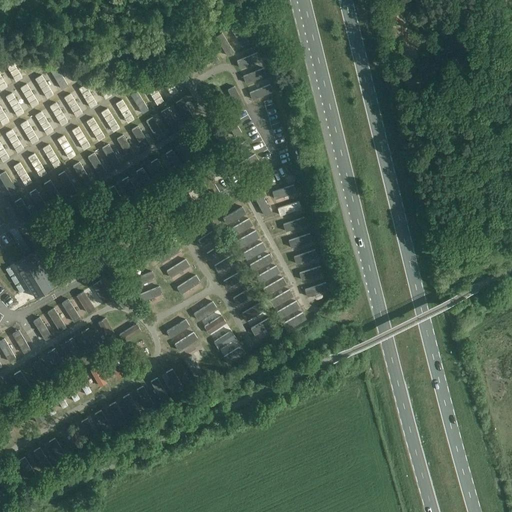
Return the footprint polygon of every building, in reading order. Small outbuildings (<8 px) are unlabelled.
[(240,22),(232,25),(240,45),(248,42),(240,22)] [(237,59),(245,82),(266,75),(259,52),(237,59)] [(0,88),(22,78),(13,59),(0,65),(0,88)] [(184,84),(209,70),(203,60),(178,74),(184,84)] [(43,73),(35,77),(47,97),(55,93),(43,73)] [(247,86),(250,91),(269,83),(267,78),(247,86)] [(97,83),(105,98),(113,94),(105,79),(97,83)] [(33,106),(41,101),(27,82),(20,87),(33,106)] [(99,102),(88,82),(79,87),(90,107),(99,102)] [(272,85),(250,91),(252,98),(274,92),(272,85)] [(18,115),(25,111),(13,91),(6,95),(18,115)] [(64,96),(76,116),(84,112),(72,92),(64,96)] [(128,123),(136,118),(123,97),(116,102),(128,123)] [(182,99),(146,119),(158,140),(172,133),(170,130),(192,117),(182,99)] [(50,104),(61,125),(68,121),(58,101),(50,104)] [(0,118),(4,124),(11,119),(0,102),(0,118)] [(101,111),(114,131),(121,127),(108,107),(101,111)] [(47,134),(55,130),(43,109),(35,114),(47,134)] [(99,140),(107,135),(94,116),(86,120),(99,140)] [(30,143),(38,140),(31,118),(23,121),(30,143)] [(84,149),(92,144),(79,124),(72,129),(84,149)] [(142,149),(150,145),(140,124),(132,128),(142,149)] [(18,152),(25,147),(13,127),(5,132),(18,152)] [(139,151),(127,132),(117,138),(129,158),(139,151)] [(65,133),(57,138),(70,158),(77,153),(65,133)] [(0,156),(3,161),(10,157),(0,137),(0,156)] [(55,167),(62,163),(51,142),(43,146),(55,167)] [(107,142),(87,158),(101,176),(121,161),(107,142)] [(35,151),(28,156),(40,176),(48,171),(35,151)] [(0,174),(12,194),(33,181),(21,160),(9,168),(0,173),(0,174)] [(88,174),(83,165),(86,163),(85,160),(59,172),(69,194),(96,181),(92,172),(88,174)] [(41,185),(15,200),(26,219),(53,203),(51,199),(59,194),(50,179),(41,185)] [(279,182),(286,197),(292,194),(285,179),(279,182)] [(272,186),(266,189),(274,203),(280,200),(272,186)] [(262,191),(254,195),(262,210),(270,205),(262,191)] [(300,199),(278,207),(281,216),(303,207),(300,199)] [(229,219),(246,218),(245,209),(228,210),(229,219)] [(293,326),(307,318),(249,217),(234,226),(248,251),(251,249),(256,258),(252,260),(254,262),(256,261),(274,294),(293,326)] [(305,217),(283,223),(293,254),(294,254),(304,288),(325,282),(312,239),(311,240),(305,217)] [(237,267),(212,222),(195,231),(220,276),(237,267)] [(176,283),(195,271),(177,243),(158,255),(176,283)] [(66,278),(45,245),(15,263),(35,297),(66,278)] [(141,274),(143,281),(156,278),(153,270),(141,274)] [(227,286),(241,279),(237,272),(224,279),(227,286)] [(177,287),(185,298),(195,291),(191,286),(201,280),(196,273),(177,287)] [(101,304),(116,293),(106,278),(91,289),(101,304)] [(308,297),(330,289),(327,281),(305,289),(308,297)] [(161,285),(146,291),(149,297),(164,292),(161,285)] [(70,297),(62,302),(74,322),(96,308),(85,290),(77,295),(79,298),(73,302),(70,297)] [(213,299),(194,312),(200,320),(218,306),(213,299)] [(257,322),(267,317),(259,303),(242,312),(250,324),(257,321),(257,322)] [(46,340),(68,326),(56,307),(34,320),(46,340)] [(210,333),(228,322),(223,314),(205,325),(210,333)] [(270,315),(251,327),(255,335),(275,323),(270,315)] [(200,339),(186,318),(167,330),(180,351),(200,339)] [(103,320),(82,331),(89,344),(105,337),(110,334),(103,320)] [(126,339),(143,330),(138,322),(122,332),(126,339)] [(230,326),(220,331),(222,335),(214,339),(225,359),(242,350),(230,326)] [(19,328),(0,340),(0,345),(10,361),(32,347),(19,328)] [(61,344),(69,359),(82,352),(74,337),(61,344)] [(53,362),(62,362),(62,356),(58,356),(58,351),(53,351),(53,362)] [(119,360),(111,363),(117,376),(125,373),(119,360)] [(97,386),(107,384),(103,365),(93,367),(97,386)] [(151,381),(162,398),(170,393),(160,376),(151,381)] [(84,377),(79,380),(87,394),(92,391),(84,377)] [(74,401),(80,398),(73,385),(68,387),(74,401)] [(57,438),(34,448),(43,466),(59,459),(55,450),(61,447),(57,438)]
